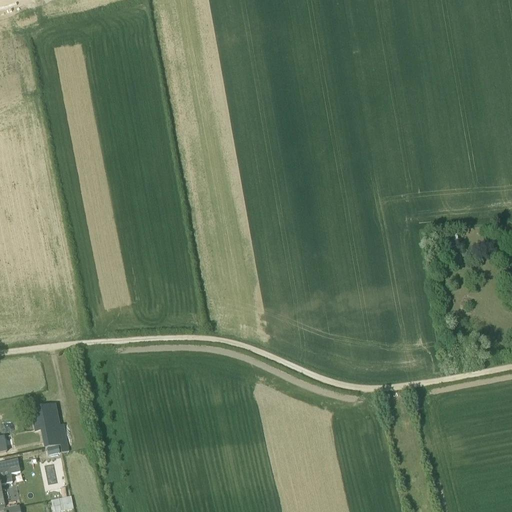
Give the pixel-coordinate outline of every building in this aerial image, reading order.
[(445,237),(446,243),(444,243),(445,250),(457,249),(457,242),(456,236),(445,237)] [(61,454),(68,453),(63,426),(58,427),(54,405),(31,410),(35,431),(41,430),(45,450),(60,447),(61,454)] [(58,448),(47,450),(48,457),(60,455),(58,448)] [(0,494),(1,495),(0,489),(0,486),(12,484),(11,476),(20,474),(17,462),(0,465),(0,494)] [(64,511),(74,510),(71,497),(51,502),(53,511),(64,511)]
